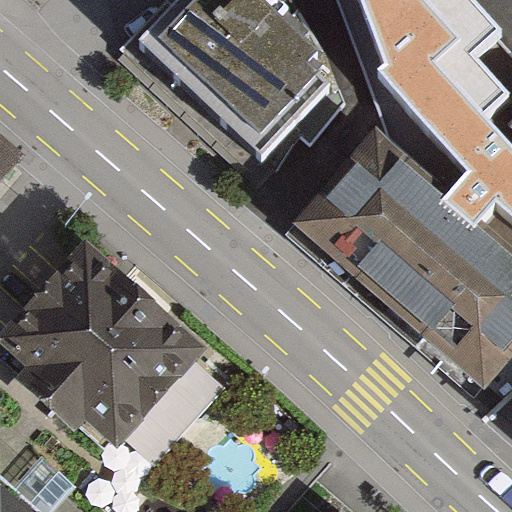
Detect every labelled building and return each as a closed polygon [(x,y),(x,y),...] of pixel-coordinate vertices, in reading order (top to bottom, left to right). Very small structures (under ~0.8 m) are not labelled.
[(154,56),(140,71),(256,179),(326,103),(307,85),(316,75),(235,0),(234,0),(207,29),(185,9),(148,50),(154,56)] [(439,43),(412,0),(342,0),(341,1),(385,75),(439,43)] [(402,160),(378,141),(302,232),(482,380),(511,344),(511,127),(463,87),(402,160)] [(0,193),(18,173),(0,158),(0,193)] [(193,351),(87,258),(6,350),(112,443),(193,351)] [(0,511),(10,511),(0,503),(0,511)]
